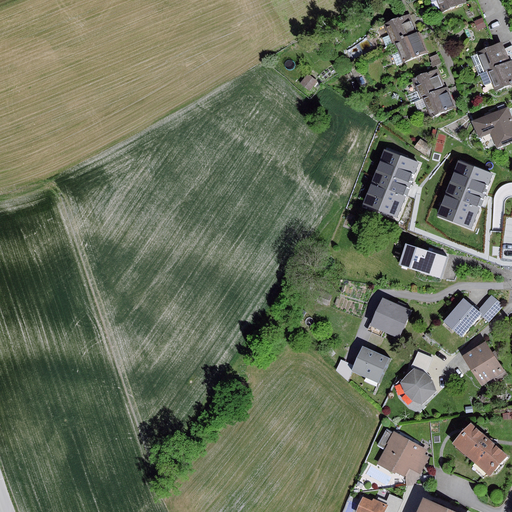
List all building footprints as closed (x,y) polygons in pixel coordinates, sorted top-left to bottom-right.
[(435,0),(442,13),(460,5),(466,2),(465,0),(435,0)] [(475,0),(471,0),(466,2),(460,5),(463,12),(478,6),(475,0)] [(481,13),(478,6),(463,12),(466,19),(481,13)] [(484,20),(481,13),(466,19),(469,26),(484,20)] [(393,42),(416,33),(409,14),(383,25),(391,43),(393,42)] [(488,29),(485,22),(466,30),(469,38),(473,36),(488,29)] [(491,37),(488,29),(473,36),(476,43),(491,37)] [(416,33),(393,42),(402,63),(427,52),(418,32),(416,33)] [(494,44),(491,37),(476,43),(479,50),(494,44)] [(487,70),(509,61),(505,49),(501,41),(494,44),(479,50),(476,51),(484,71),(487,70)] [(429,63),(440,59),(437,54),(427,58),(429,63)] [(440,59),(429,63),(431,68),(442,64),(440,59)] [(509,61),(487,70),(495,91),(511,83),(511,61),(511,60),(509,61)] [(423,97),(445,87),(438,69),(412,79),(420,98),(423,97)] [(317,81),(308,74),(300,83),(310,91),(317,81)] [(445,87),(423,97),(431,117),(456,107),(447,87),(445,87)] [(511,117),(508,107),(472,121),(479,138),(491,133),(497,148),(511,141),(511,117)] [(431,147),(420,139),(414,147),(425,155),(431,147)] [(419,163),(384,149),(362,205),(397,218),(410,186),(419,163)] [(493,174),(458,160),(437,216),(471,229),(484,197),(493,174)] [(447,257),(404,244),(398,265),(441,278),(447,257)] [(334,297),(320,292),(315,304),(330,309),(334,297)] [(491,295),(478,311),(481,313),(490,321),(504,306),(491,295)] [(411,311),(382,298),(370,326),(398,339),(411,311)] [(478,311),(464,299),(443,322),(461,337),(481,313),(478,311)] [(485,342),(464,356),(482,385),(504,371),(485,342)] [(392,359),(364,346),(352,372),(381,385),(392,359)] [(427,374),(434,358),(418,352),(411,367),(413,369),(414,368),(423,371),(427,374)] [(341,359),(336,371),(346,380),(353,364),(341,359)] [(423,371),(414,368),(413,369),(401,383),(404,392),(412,401),(422,405),(436,392),(435,385),(434,380),(430,375),(427,374),(423,371)] [(490,441),(473,426),(456,445),(493,478),(510,458),(490,441)] [(427,450),(394,432),(376,465),(395,475),(396,472),(405,477),(409,468),(420,474),(429,457),(424,455),(427,450)] [(456,462),(451,474),(478,485),(483,474),(456,462)] [(378,497),(377,500),(388,505),(385,511),(397,511),(403,500),(389,494),(386,501),(378,497)] [(372,501),(363,497),(356,511),(385,511),(388,505),(377,500),(373,498),(372,501)] [(455,511),(424,498),(418,511),(455,511)]
